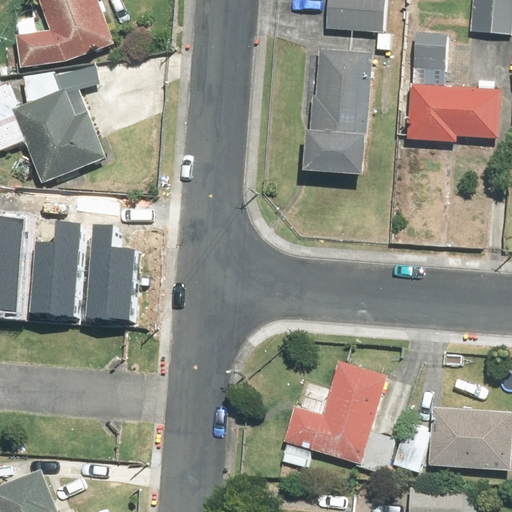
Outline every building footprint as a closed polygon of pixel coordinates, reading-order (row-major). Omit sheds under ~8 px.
[(21,34),(35,71),(128,35),(114,0),(47,0),(55,21),(21,34)] [(388,0),(323,0),(321,35),(386,39),(388,0)] [(511,0),(470,0),(469,37),(511,39),(511,0)] [(79,57),(0,86),(0,129),(8,151),(34,141),(49,180),(117,155),(79,57)] [(371,60),(310,57),(303,186),(363,190),(371,60)] [(500,94),(408,89),(405,145),(497,151),(500,94)] [(0,314),(15,316),(24,215),(0,213),(0,314)] [(36,233),(29,313),(75,317),(84,216),(59,214),(57,235),(36,233)] [(85,322),(132,326),(139,245),(117,243),(119,223),(94,221),(85,322)] [(310,379),(290,442),(396,475),(410,428),(388,421),(403,374),(348,357),(338,388),(310,379)] [(511,408),(443,407),(441,466),(511,467),(511,408)] [(72,511),(55,466),(0,486),(0,497),(5,511),(72,511)] [(496,511),(497,484),(418,483),(417,511),(496,511)]
